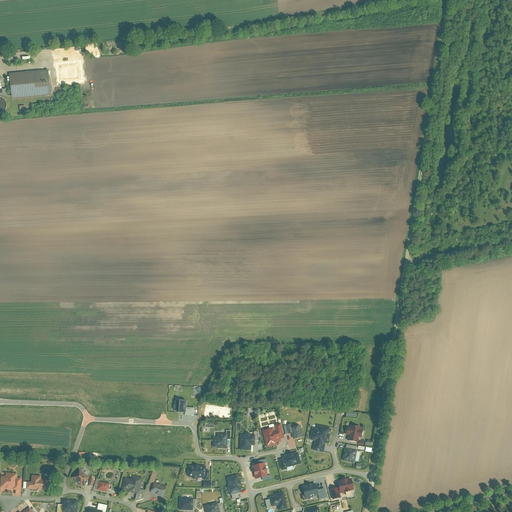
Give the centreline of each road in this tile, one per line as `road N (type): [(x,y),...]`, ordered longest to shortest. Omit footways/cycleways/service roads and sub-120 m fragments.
road 1 (unclassified): [(448,0),(372,474)]
road 2 (residential): [(372,474),(337,471),(251,493),(241,456),(199,455),(188,425),(90,420)]
